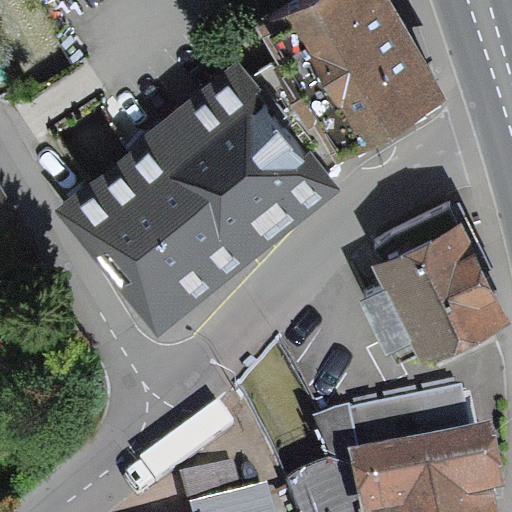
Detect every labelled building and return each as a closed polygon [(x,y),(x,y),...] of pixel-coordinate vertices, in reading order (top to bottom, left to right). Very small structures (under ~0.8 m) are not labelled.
[(283,103),(330,160),(350,146),(346,136),(448,76),(404,0),(265,0),(264,1),(259,4),(285,47),(277,53),(301,93),(283,103)] [(57,197),(160,326),(343,178),(330,160),(283,103),(239,48),(106,156),(57,197)] [(389,339),(398,356),(420,345),(422,349),(511,304),(463,205),(374,248),(387,274),(360,287),(387,340),(389,339)] [(496,511),(495,506),(505,504),(491,439),(482,440),(472,387),(334,416),(313,425),(333,471),(315,476),(287,487),(296,511),(496,511)] [(192,511),(276,511),(270,489),(244,496),(235,465),(183,479),(192,511)]
